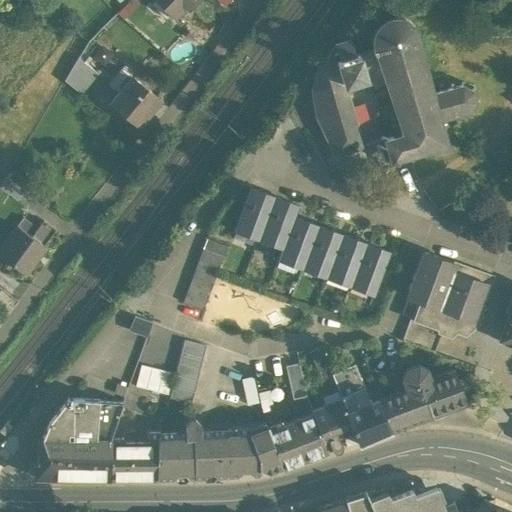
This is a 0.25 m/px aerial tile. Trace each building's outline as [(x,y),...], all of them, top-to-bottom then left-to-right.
[(156,0),(175,18),(185,8),(190,8),(197,0),(156,0)] [(372,38),(373,47),(358,52),(365,75),(381,70),(402,132),(387,137),(380,134),(379,137),(379,140),(383,138),(389,158),(387,162),(390,164),(392,159),(408,155),(409,158),(411,157),(410,154),(426,150),(427,153),(430,152),(429,149),(444,144),(445,148),(448,147),(446,142),(450,141),(444,117),(458,113),(459,117),(461,116),(460,113),(467,111),(469,114),(471,112),(468,109),(473,102),(476,102),(477,100),(473,99),(470,91),(473,89),(472,87),(469,88),(462,85),(462,81),(460,81),(460,84),(453,86),(452,83),(449,83),(450,87),(432,92),(430,81),(429,80),(417,32),(412,24),(405,18),(396,16),(387,17),(379,22),(374,29),(372,38)] [(336,58),(328,51),(317,62),(311,89),(316,115),(334,155),(363,145),(343,82),(342,82),(335,59),(336,58)] [(336,58),(335,59),(342,82),(343,82),(365,75),(358,52),(336,58)] [(78,59),(64,82),(81,96),(98,76),(78,59)] [(122,70),(109,86),(119,94),(132,79),(122,70)] [(119,94),(111,105),(138,127),(159,101),(132,79),(119,94)] [(24,192),(6,178),(0,187),(0,189),(16,202),(24,192)] [(272,195),(248,187),(233,228),(257,237),(272,195)] [(272,195),(257,237),(281,245),(292,215),(296,204),(272,195)] [(281,245),(277,257),(301,266),(316,224),(292,215),(281,245)] [(55,231),(42,222),(31,237),(43,247),(55,231)] [(316,224),(301,266),(325,274),(340,233),(316,224)] [(31,237),(16,227),(0,248),(0,255),(24,273),(43,247),(31,237)] [(340,233),(325,274),(349,283),(364,242),(340,233)] [(226,245),(206,237),(182,301),(203,308),(226,245)] [(364,242),(349,283),(373,292),(388,251),(364,242)] [(455,262),(421,250),(404,295),(407,296),(401,313),(409,317),(441,328),(451,332),(453,326),(465,331),(475,322),(472,319),(478,314),(475,311),(481,307),(478,304),(486,282),(452,269),(455,262)] [(511,294),(508,307),(511,308),(500,337),(511,341),(511,294)] [(148,324),(133,317),(128,328),(144,335),(148,324)] [(441,328),(409,317),(401,339),(433,351),(441,328)] [(205,345),(183,339),(180,351),(202,356),(205,345)] [(318,347),(308,351),(317,371),(327,367),(318,347)] [(202,356),(180,351),(177,362),(199,368),(202,356)] [(199,368),(177,362),(174,374),(196,379),(199,368)] [(305,395),(297,362),(284,365),(292,398),(305,395)] [(353,363),(330,373),(340,396),(362,387),(362,388),(363,387),(353,363)] [(425,367),(416,363),(403,368),(399,376),(404,387),(376,397),(376,398),(377,404),(389,430),(391,429),(393,428),(429,415),(431,415),(431,414),(440,411),(456,406),(456,405),(465,402),(452,367),(428,376),(425,367)] [(173,373),(139,365),(134,385),(168,394),(173,373)] [(196,379),(174,374),(171,386),(193,391),(196,379)] [(193,391),(171,386),(168,397),(190,403),(193,391)] [(376,398),(367,401),(362,388),(362,387),(340,396),(340,397),(346,409),(344,410),(352,430),(357,442),(389,430),(377,404),(376,398)] [(340,397),(310,408),(311,412),(325,449),(330,447),(331,449),(333,450),(335,450),(337,450),(339,448),(340,447),(341,444),(337,436),(352,430),(344,410),(346,409),(340,397)] [(122,401),(80,398),(66,398),(48,420),(65,420),(65,437),(85,438),(99,438),(102,428),(112,431),(109,438),(110,438),(122,401)] [(325,449),(311,412),(281,423),(282,426),(267,432),(281,467),(281,469),(326,452),(325,449)] [(248,427),(199,429),(199,423),(194,418),(188,418),(184,424),(184,432),(158,433),(156,443),(155,443),(154,478),(171,477),(175,473),(183,473),(187,477),(199,476),(203,472),(211,472),(215,475),(235,475),(239,471),(247,470),(251,474),(257,474),(259,468),(267,472),(281,467),(267,432),(264,422),(248,427)] [(85,438),(65,437),(65,420),(48,420),(36,449),(35,456),(34,477),(85,478),(85,438)] [(102,428),(99,438),(85,438),(85,478),(108,478),(109,443),(109,438),(112,431),(102,428)] [(148,433),(148,443),(155,443),(156,443),(158,433),(148,433)] [(148,443),(109,443),(108,478),(154,478),(155,443),(148,443)] [(411,489),(388,498),(387,494),(368,502),(372,511),(441,511),(442,511),(444,511),(443,507),(435,487),(413,496),(411,489)] [(364,493),(344,499),(348,511),(372,511),(368,502),(364,493)] [(348,511),(344,499),(314,508),(314,511),(348,511)]
